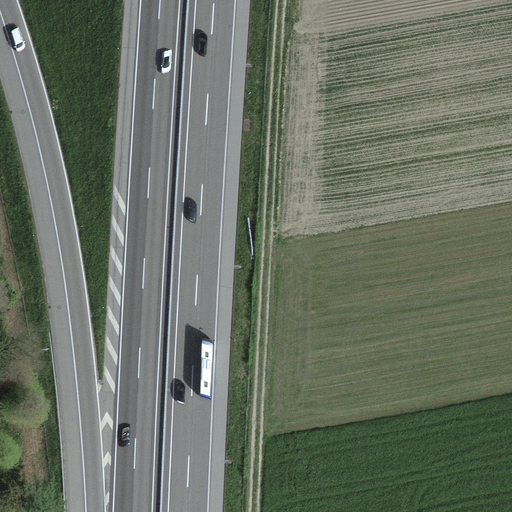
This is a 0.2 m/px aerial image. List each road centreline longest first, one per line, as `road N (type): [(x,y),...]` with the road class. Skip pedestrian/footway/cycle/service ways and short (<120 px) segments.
road 1 (motorway): [(6,0),(67,234),(95,511)]
road 2 (motorway): [(160,0),(132,511)]
road 3 (motorway): [(186,511),(214,0)]
road 4 (track): [(280,0),(254,511)]
